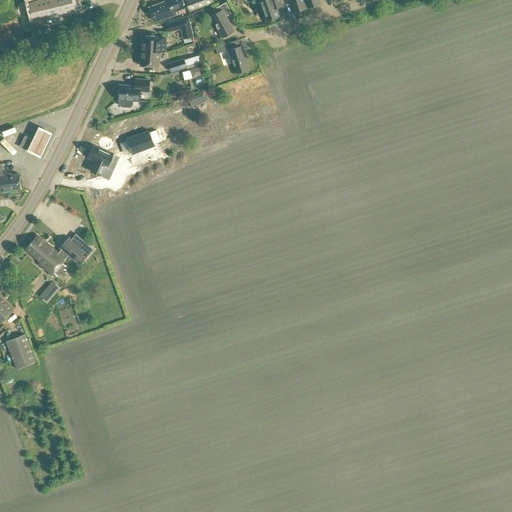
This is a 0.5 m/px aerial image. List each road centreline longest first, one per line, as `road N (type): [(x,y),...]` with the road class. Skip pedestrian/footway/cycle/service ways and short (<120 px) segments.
road 1 (secondary): [(0,248),(40,190),(132,0)]
road 2 (residential): [(251,38),(366,0)]
